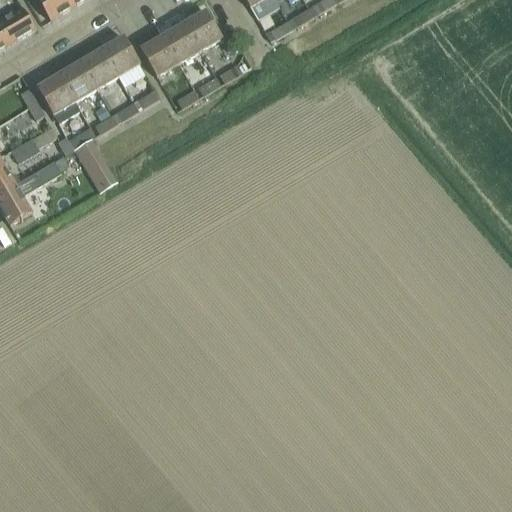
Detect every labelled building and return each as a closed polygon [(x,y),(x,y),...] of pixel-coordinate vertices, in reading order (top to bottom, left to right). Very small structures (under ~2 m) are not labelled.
[(35,0),(50,24),(73,11),(66,0),(35,0)] [(66,0),(73,11),(90,0),(66,0)] [(242,0),(250,12),(267,1),(269,0),(242,0)] [(328,0),(313,9),(318,17),(335,7),(330,0),(328,0)] [(36,33),(22,11),(6,21),(3,16),(0,18),(0,28),(11,47),(36,33)] [(308,12),(291,22),(296,30),(313,20),(308,12)] [(200,55),(205,52),(222,42),(206,15),(184,28),(200,55)] [(274,43),(292,33),(287,25),(270,35),(274,43)] [(0,54),(11,47),(0,28),(0,54)] [(184,28),(162,41),(178,67),(200,55),(184,28)] [(118,80),(139,68),(140,67),(124,41),(102,54),(118,80)] [(156,80),(178,67),(162,41),(141,54),(156,80)] [(96,93),(118,80),(102,54),(81,67),(96,93)] [(75,106),(96,93),(81,67),(59,80),(75,106)] [(225,87),(242,77),(237,69),(220,79),(225,87)] [(59,80),(37,92),(47,110),(53,119),(58,127),(80,114),(75,106),(59,80)] [(203,100),(220,90),(215,81),(198,91),(203,100)] [(28,111),(36,106),(29,93),(20,97),(28,111)] [(194,93),(176,104),(182,113),(199,102),(194,93)] [(142,112),(159,103),(154,94),(137,104),(142,112)] [(36,124),(44,119),(36,106),(28,111),(36,124)] [(116,116),(115,117),(120,125),(121,125),(137,115),(132,107),(116,116)] [(99,138),(116,127),(117,127),(112,119),(94,129),(99,138)] [(17,167),(39,155),(38,152),(57,141),(51,132),(10,155),(17,167)] [(68,145),(73,153),(89,143),(95,140),(90,132),(68,145)] [(61,152),(53,157),(57,164),(74,154),(73,153),(68,145),(66,141),(59,145),(58,146),(61,152)] [(90,145),(78,152),(103,193),(115,186),(90,145)] [(11,179),(1,162),(0,162),(0,196),(20,185),(15,177),(11,179)] [(23,223),(22,221),(32,215),(23,200),(61,178),(54,165),(20,185),(0,196),(0,211),(10,228),(20,222),(21,224),(23,223)]
